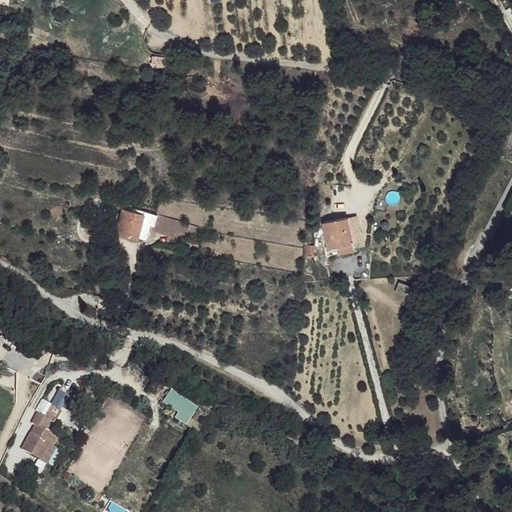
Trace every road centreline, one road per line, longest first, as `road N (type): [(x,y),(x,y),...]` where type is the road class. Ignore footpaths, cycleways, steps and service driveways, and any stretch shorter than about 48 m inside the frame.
road 1 (unclassified): [(0,263),(74,316),(164,341),(260,381),(351,457),(409,461),(454,452)]
road 2 (unknown): [(511,90),(449,63),(385,79),(202,47),(159,29),(124,0)]
road 3 (unclassified): [(454,452),(440,352),(455,297),(511,178)]
